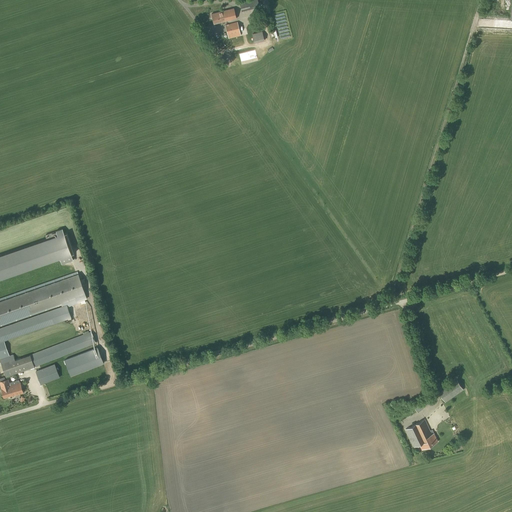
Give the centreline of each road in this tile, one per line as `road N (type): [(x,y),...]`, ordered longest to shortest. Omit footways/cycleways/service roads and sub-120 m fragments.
road 1 (unclassified): [(0,417),(416,297)]
road 2 (track): [(391,304),(483,0)]
